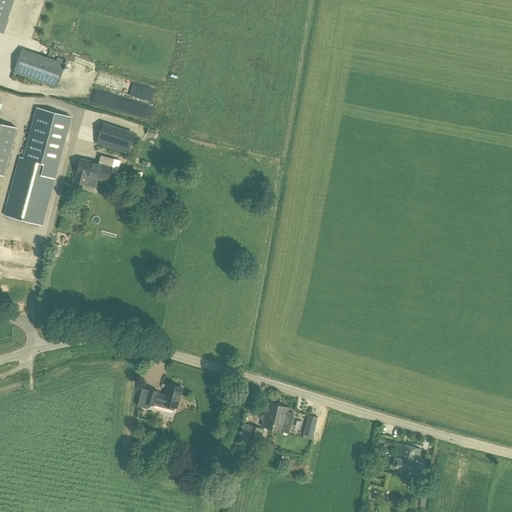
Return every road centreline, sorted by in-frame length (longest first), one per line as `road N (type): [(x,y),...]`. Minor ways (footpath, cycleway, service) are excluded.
road 1 (unclassified): [(511,454),(118,340),(35,350)]
road 2 (unknown): [(24,322),(76,123)]
